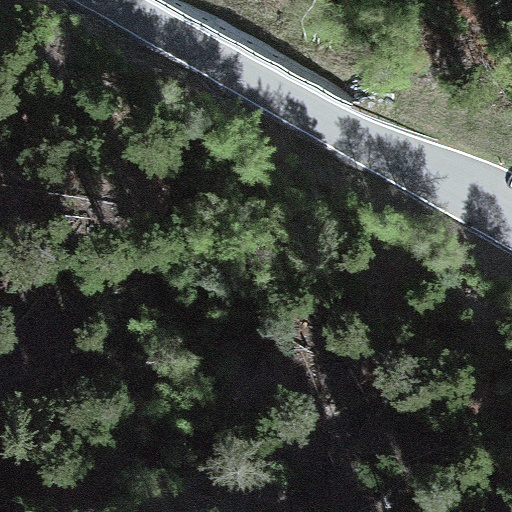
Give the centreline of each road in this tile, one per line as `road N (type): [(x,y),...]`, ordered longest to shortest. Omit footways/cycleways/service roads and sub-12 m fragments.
road 1 (motorway): [(57,0),(307,511)]
road 2 (tertiary): [(109,0),(511,214)]
road 3 (motorway): [(511,179),(424,0)]
